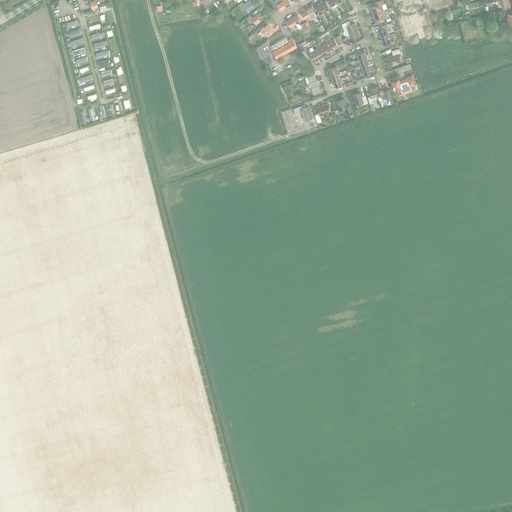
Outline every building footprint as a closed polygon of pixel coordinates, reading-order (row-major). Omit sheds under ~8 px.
[(92,9),(98,7),(95,0),(94,0),(89,2),(92,9)] [(248,12),(255,6),(249,0),(244,4),(242,1),(238,5),(240,7),(242,6),(248,12)] [(329,7),(329,6),(325,0),(324,0),(323,0),(320,2),(324,10),(329,7)] [(372,13),(383,9),(381,4),(383,3),(382,0),(374,3),(375,6),(370,8),(372,13)] [(398,0),(400,6),(401,9),(411,6),(413,12),(418,10),(414,0),(398,0)] [(500,0),(502,8),(510,6),(508,0),(500,0)] [(280,9),(285,6),(282,1),(277,4),(280,9)] [(315,5),(319,13),(324,10),(320,2),(315,5)] [(306,9),(311,18),(314,17),(312,14),(315,12),(311,6),(306,9)] [(308,20),(311,18),(306,9),(301,13),(304,18),(307,17),(308,20)] [(383,9),(372,13),(374,19),(379,17),(380,20),(388,18),(387,14),(385,15),(383,9)] [(256,24),(263,18),(259,12),(252,17),(250,15),(246,18),(248,21),(251,18),(256,24)] [(511,13),(507,14),(508,16),(499,18),(500,27),(505,26),(506,32),(511,30),(511,13)] [(292,18),(295,23),(297,26),(299,25),(298,22),(300,20),(297,15),(292,18)] [(290,26),(295,23),(292,18),(286,21),(290,26)] [(355,24),(350,25),(349,21),(341,24),(343,28),(345,35),(347,36),(349,35),(351,39),(359,36),(355,24)] [(410,21),(403,23),(407,34),(411,32),(413,38),(420,36),(419,32),(417,32),(416,30),(419,29),(418,25),(412,27),(410,21)] [(276,26),(272,29),(268,24),(261,30),(265,35),(271,30),(273,32),(277,28),(276,26)] [(380,38),(389,35),(386,28),(388,28),(387,24),(379,27),(380,30),(378,31),(380,38)] [(389,35),(380,38),(382,45),(386,43),(387,46),(394,44),(393,41),(391,42),(389,35)] [(291,38),(288,40),(286,37),(270,46),(267,42),(256,48),(262,59),(273,52),(276,58),(297,46),(291,38)] [(327,38),(334,50),(339,48),(334,39),(330,41),(329,40),(330,39),(329,37),(327,38)] [(329,53),(334,50),(327,38),(325,40),(326,42),(327,41),(327,43),(324,45),(329,53)] [(329,53),(324,45),(320,47),(320,45),(319,43),(317,44),(324,56),(329,53)] [(319,59),(324,56),(317,44),(315,45),(316,48),(317,47),(317,48),(314,50),(319,59)] [(387,57),(389,65),(401,61),(398,53),(400,53),(399,48),(391,51),(393,55),(387,57)] [(319,59),(314,50),(310,52),(310,51),(309,49),(307,50),(314,62),(319,59)] [(358,59),(366,56),(364,51),(356,53),(358,59)] [(360,65),(368,62),(366,56),(358,59),(360,65)] [(362,70),(370,68),(368,62),(360,65),(362,70)] [(330,75),(338,72),(336,67),(328,69),(330,75)] [(370,68),(362,70),(364,76),(372,74),(370,68)] [(332,81),(340,78),(338,72),(330,75),(332,81)] [(313,95),(320,93),(314,75),(307,77),(309,83),(307,84),(309,89),(311,88),(313,95)] [(403,82),(406,92),(414,90),(412,85),(416,84),(413,76),(406,78),(407,81),(403,82)] [(340,78),(332,81),(334,86),(342,84),(340,78)] [(406,92),(403,82),(400,83),(399,79),(391,82),(394,91),(400,89),(402,94),(406,92)] [(387,98),(385,91),(382,92),(379,86),(374,88),(377,97),(382,95),(383,99),(386,98),(387,98)] [(372,99),(377,97),(374,88),(368,90),(370,96),(367,97),(370,104),(373,102),(372,99)] [(387,98),(386,98),(387,99),(392,97),(389,88),(384,90),(385,91),(387,98)] [(365,95),(361,97),(360,92),(352,95),(356,105),(363,103),(364,104),(368,103),(365,95)] [(350,105),(347,106),(344,98),(338,100),(338,101),(336,101),(339,110),(343,109),(345,109),(346,113),(352,111),(350,105)] [(315,115),(317,122),(321,121),(319,115),(330,111),(327,103),(316,107),(318,114),(315,115)] [(308,106),(303,108),(302,105),(297,107),(298,110),(301,109),(304,120),(312,117),(308,106)]
